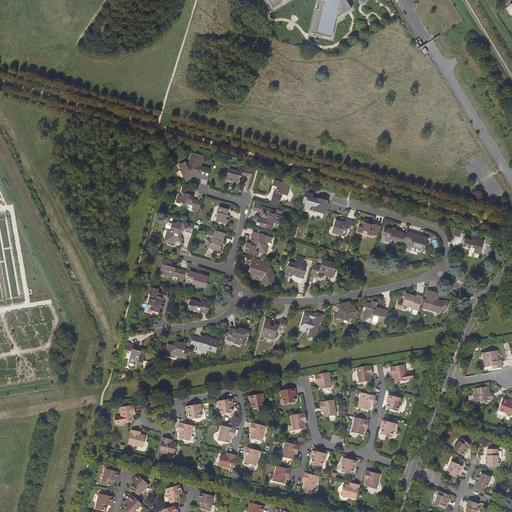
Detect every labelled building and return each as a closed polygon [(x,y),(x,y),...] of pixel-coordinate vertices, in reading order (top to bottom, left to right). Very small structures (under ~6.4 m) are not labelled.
[(268,0),(273,8),(282,3),(281,2),(283,0),(286,0),(319,0),(318,4),(320,5),(319,10),(317,9),(311,33),(331,38),(336,18),(351,9),(345,0),(268,0)] [(179,165),(181,170),(183,169),(185,173),(182,174),(185,181),(191,179),(191,178),(189,176),(193,174),(194,177),(196,177),(197,175),(199,176),(199,175),(207,178),(210,170),(201,167),(201,166),(200,165),(203,156),(191,152),(190,155),(191,157),(191,159),(189,158),(188,163),(186,164),(185,162),(179,165)] [(228,168),(225,179),(229,180),(229,181),(232,182),(233,181),(236,182),(238,176),(241,176),(241,174),(248,176),(251,177),(252,170),(238,166),(236,171),(228,168)] [(273,192),(270,203),(278,205),(281,194),(286,196),(290,185),(274,180),(272,186),(276,187),(275,193),(273,192)] [(192,206),(199,208),(201,201),(192,199),(192,196),(191,196),(189,192),(190,189),(189,189),(183,187),(181,192),(183,193),(182,196),(178,195),(176,202),(182,204),(182,203),(186,204),(186,203),(192,205),(192,206)] [(315,207),(314,210),(324,213),(327,201),(317,198),(317,199),(313,198),(314,195),(305,192),(302,203),(305,204),(304,209),(309,210),(310,206),(315,207)] [(258,218),(256,225),(272,230),(273,226),(272,226),(273,223),(279,224),(281,216),(280,216),(281,211),(276,210),(275,215),(270,213),(270,210),(261,207),(262,205),(255,203),(253,210),(260,213),(269,215),(267,220),(259,218),(258,218)] [(225,218),(227,214),(228,209),(218,206),(216,216),(217,216),(216,221),(226,224),(228,219),(225,218)] [(341,233),(346,234),(348,228),(349,229),(351,221),(345,219),(344,223),(339,222),(340,221),(335,220),(332,231),(341,234),(341,233)] [(359,227),(358,232),(363,234),(364,231),(367,232),(366,235),(372,236),(372,235),(375,236),(378,225),(370,223),(371,221),(364,219),(363,222),(365,223),(363,228),(359,227)] [(167,230),(165,238),(169,239),(168,242),(174,244),(175,241),(180,242),(182,237),(180,237),(181,232),(184,231),(192,233),(194,224),(183,221),(182,223),(177,222),(176,225),(171,224),(170,229),(171,230),(171,231),(167,230)] [(390,238),(402,242),(403,238),(404,232),(396,230),(392,229),(387,227),(386,230),(383,229),(382,234),(386,235),(385,239),(390,240),(390,238)] [(220,251),(221,246),(220,245),(222,238),(223,239),(225,233),(215,230),(214,233),(206,231),(205,236),(211,238),(208,248),(211,249),(215,249),(217,250),(220,251)] [(265,236),(266,232),(258,230),(257,233),(252,232),(251,236),(252,236),(251,239),(254,240),(253,243),(252,246),(250,245),(251,244),(246,242),(245,248),(248,249),(247,254),(257,257),(258,253),(266,255),(268,247),(265,246),(267,242),(270,243),(271,238),(265,236)] [(414,233),(407,232),(407,233),(405,239),(404,242),(403,245),(410,247),(410,245),(419,248),(418,250),(424,252),(428,237),(422,236),(422,237),(413,235),(414,233)] [(474,249),(473,253),(481,255),(485,241),(475,238),(474,241),(466,238),(463,246),(470,248),(470,247),(474,249)] [(287,266),(285,275),(291,277),(292,275),(298,277),(299,278),(302,279),(305,270),(304,270),(305,266),(303,265),(305,259),(297,256),(295,263),(292,262),(291,267),(287,266)] [(267,266),(268,263),(252,258),(249,269),(250,272),(250,274),(251,276),(253,277),(256,275),(260,277),(265,286),(268,284),(269,282),(271,283),(275,280),(274,278),(273,278),(274,275),(270,267),(267,266)] [(178,280),(182,282),(186,271),(176,268),(176,269),(175,269),(175,268),(172,267),(172,265),(173,262),(163,259),(160,269),(165,270),(164,273),(173,276),(174,274),(180,275),(178,280)] [(318,273),(323,274),(324,274),(326,274),(326,276),(333,278),(336,264),(322,260),(321,266),(315,264),(316,262),(314,262),(310,274),(318,276),(318,273)] [(189,271),(186,281),(200,285),(199,286),(205,287),(208,276),(203,275),(202,276),(195,274),(195,273),(189,271)] [(161,306),(164,298),(157,296),(158,293),(159,290),(151,287),(149,294),(151,295),(148,305),(151,306),(150,310),(159,313),(160,309),(161,306)] [(432,298),(434,292),(427,290),(422,309),(441,314),(442,310),(446,311),(448,302),(445,301),(444,302),(438,300),(432,298)] [(411,309),(418,311),(422,297),(416,295),(415,297),(405,294),(402,304),(397,302),(396,308),(401,310),(402,305),(412,308),(411,309)] [(189,300),(186,309),(191,310),(194,310),(193,311),(199,313),(200,311),(208,313),(210,304),(202,302),(202,303),(189,300)] [(388,312),(379,309),(375,308),(377,303),(372,301),(371,305),(365,303),(363,308),(366,309),(364,315),(366,316),(365,320),(371,322),(377,323),(377,322),(380,322),(381,321),(385,322),(388,312)] [(355,310),(353,310),(351,306),(349,302),(341,304),(339,307),(339,308),(338,311),(336,318),(343,320),(342,322),(347,323),(348,318),(352,319),(355,310)] [(323,315),(314,313),(313,315),(304,312),(299,326),(309,329),(306,340),(314,342),(320,322),(321,322),(323,315)] [(371,323),(371,322),(365,320),(366,316),(364,315),(362,321),(371,323)] [(262,329),(261,334),(264,335),(264,337),(273,339),(275,333),(274,333),(274,331),(275,331),(276,328),(285,330),(287,322),(280,319),(278,325),(274,324),(273,327),(269,325),(271,321),(265,319),(263,328),(264,328),(263,330),(262,329)] [(250,331),(241,329),(238,328),(238,330),(237,331),(229,328),(226,340),(234,342),(234,344),(239,345),(240,344),(241,340),(244,341),(245,336),(248,337),(250,331)] [(199,339),(192,337),(190,345),(196,347),(196,350),(206,353),(206,351),(214,353),(218,340),(209,338),(208,338),(200,336),(199,339)] [(184,349),(185,347),(181,346),(178,345),(178,342),(179,338),(175,337),(172,346),(166,344),(164,352),(167,353),(166,357),(174,359),(174,357),(175,355),(182,357),(181,359),(185,360),(188,350),(184,349)] [(133,345),(126,344),(125,350),(131,352),(129,362),(134,364),(135,362),(142,363),(146,351),(141,349),(140,352),(132,349),(133,345)] [(495,366),(495,369),(502,367),(501,360),(498,361),(497,356),(499,355),(498,350),(482,353),(485,367),(492,366),(495,366)] [(370,372),(372,372),(372,366),(371,365),(357,368),(360,383),(371,381),(370,375),(370,372)] [(394,374),(394,376),(395,382),(407,380),(404,365),(393,367),(390,367),(391,374),(394,374)] [(319,381),(319,384),(320,389),(330,388),(328,372),(315,375),(316,381),(319,381)] [(484,400),(484,403),(487,402),(486,400),(493,399),(492,393),(490,393),(488,386),(474,388),(475,396),(474,396),(475,402),(482,400),(484,400)] [(294,396),(296,396),(295,388),(280,391),(281,398),(283,398),(284,404),(295,402),(294,396)] [(358,408),(369,410),(370,405),(371,402),(374,403),(375,396),(372,395),(362,393),(358,408)] [(265,401),(264,394),(249,396),(250,404),(252,403),(253,409),(264,407),(263,401),(265,401)] [(388,403),(387,409),(388,409),(398,412),(399,406),(401,406),(402,399),(391,396),(388,395),(386,403),(388,403)] [(231,407),(233,406),(232,399),(217,401),(218,409),(220,409),(221,414),(232,412),(231,407)] [(323,408),(323,411),(324,417),(335,415),(332,400),(322,402),(319,402),(321,409),(323,408)] [(507,413),(511,414),(511,411),(511,401),(511,402),(503,400),(499,410),(507,413)] [(202,411),(201,404),(186,407),(187,414),(189,414),(190,420),(201,418),(200,412),(202,411)] [(135,412),(134,405),(119,408),(121,417),(115,418),(116,423),(133,420),(132,415),(132,412),(135,412)] [(292,426),(293,430),(305,429),(304,423),(303,420),(306,420),(305,413),(303,414),(291,416),(292,426)] [(365,427),(368,427),(369,421),(367,420),(355,417),(352,432),(363,435),(364,429),(365,427)] [(396,424),(384,421),(382,420),(381,428),(382,428),(381,434),(392,437),(393,431),(395,431),(396,424)] [(190,441),(194,426),(184,423),(180,423),(179,426),(178,429),(181,430),(180,433),(179,438),(180,439),(190,441)] [(252,430),(252,433),(250,438),(262,441),(265,426),(254,423),(251,423),(250,429),(252,430)] [(218,440),(230,443),(231,438),(232,435),(234,435),(236,429),(234,429),(222,425),(218,440)] [(143,447),(146,436),(140,434),(137,434),(138,431),(132,430),(128,443),(143,447)] [(169,442),(170,439),(163,437),(160,451),(175,455),(177,444),(172,442),(169,442)] [(460,440),(454,448),(464,456),(468,450),(467,449),(471,444),(463,438),(461,441),(460,440)] [(282,457),(293,460),(295,454),(295,451),(298,452),(299,445),(297,445),(285,442),(282,457)] [(488,447),(488,453),(488,457),(487,457),(487,463),(488,463),(491,463),(491,465),(496,465),(496,464),(496,463),(498,464),(500,464),(500,458),(499,458),(499,446),(488,447)] [(246,455),(246,457),(245,463),(256,466),(259,451),(248,448),(245,447),(244,454),(246,455)] [(327,454),(315,451),(312,451),(311,458),(312,458),(311,464),(322,467),(323,461),(325,461),(327,454)] [(218,465),(233,469),(236,458),(230,457),(228,456),(228,453),(227,453),(226,455),(221,453),(218,465)] [(354,468),(355,469),(356,467),(357,461),(355,461),(343,458),(341,465),(342,466),(341,471),(352,474),(354,468)] [(449,470),(448,474),(457,478),(460,472),(461,472),(464,466),(452,461),(448,470),(449,470)] [(284,483),(286,478),(286,475),(289,476),(291,470),(291,469),(289,469),(276,466),(273,481),(284,483)] [(102,483),(112,486),(114,480),(115,478),(118,479),(120,473),(117,472),(106,469),(102,483)] [(380,474),(373,472),(366,471),(364,478),(367,478),(366,481),(365,487),(376,489),(380,474)] [(305,480),(305,483),(303,489),(314,491),(318,476),(307,474),(304,473),(302,480),(305,480)] [(482,473),(480,478),(479,482),(477,481),(474,487),(485,491),(487,485),(489,486),(492,477),(482,473)] [(149,485),(140,477),(138,475),(134,480),(136,482),(135,484),(131,489),(136,494),(139,496),(149,485)] [(352,486),(349,485),(345,484),(342,496),(356,499),(359,488),(359,485),(353,483),(352,486)] [(170,504),(173,503),(180,501),(179,495),(178,493),(182,492),(180,485),(178,486),(166,489),(170,504)] [(448,501),(450,495),(441,491),(439,495),(438,494),(435,503),(447,508),(450,502),(448,501)] [(214,497),(202,494),(200,493),(198,500),(202,501),(202,503),(200,509),(211,511),(214,497)] [(96,508),(106,511),(108,505),(108,503),(112,504),(114,497),(110,496),(99,494),(96,508)] [(130,503),(128,505),(124,509),(126,511),(134,511),(142,504),(134,497),(132,495),(127,500),(130,503)] [(467,506),(467,507),(469,507),(467,511),(466,511),(478,511),(479,511),(477,510),(480,504),(469,500),(467,506)] [(248,511),(258,511),(259,511),(260,511),(262,511),(264,506),(262,506),(250,503),(248,511)]
